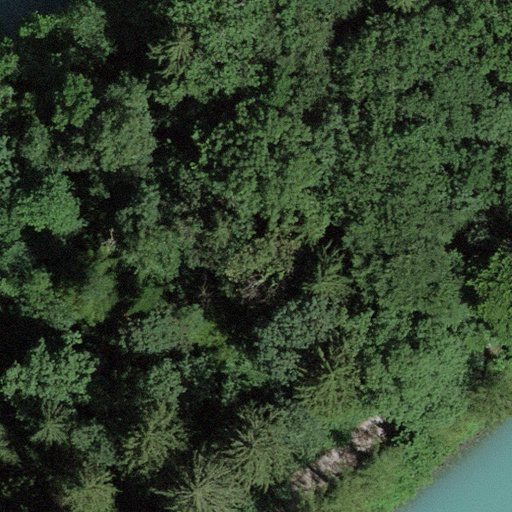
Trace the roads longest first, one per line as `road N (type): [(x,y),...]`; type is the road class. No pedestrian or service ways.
road 1 (track): [(268,511),(511,327)]
road 2 (track): [(227,0),(0,139)]
